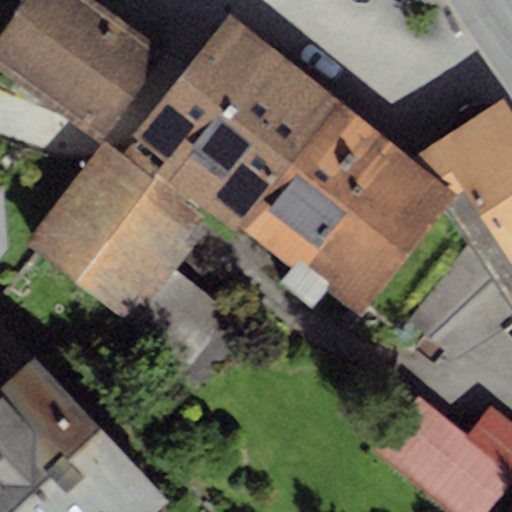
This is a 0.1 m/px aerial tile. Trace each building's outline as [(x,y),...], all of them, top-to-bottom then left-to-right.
[(95,0),(22,0),(0,31),(0,69),(100,141),(165,50),(95,0)] [(229,14),(132,133),(164,158),(156,170),(237,233),(242,228),(338,102),(229,14)] [(511,116),(499,97),(407,158),(453,194),(442,207),(469,246),(407,319),(456,358),(511,326),(511,116)] [(338,102),(242,228),(292,264),(279,280),(309,306),(325,288),(358,311),(442,207),(453,194),(407,158),(338,102)] [(105,139),(24,242),(130,325),(136,318),(175,268),(194,243),(187,237),(203,216),(105,139)] [(0,252),(8,245),(0,194),(0,252)] [(214,298),(175,268),(136,318),(175,348),(214,298)] [(0,382),(16,368),(0,350),(0,382)] [(0,382),(0,511),(158,511),(172,499),(35,351),(16,368),(0,382)] [(405,388),(363,443),(453,511),(484,511),(511,477),(511,426),(489,408),(468,436),(405,388)]
